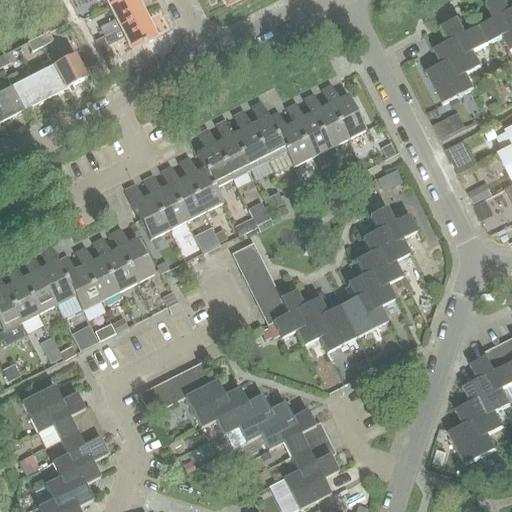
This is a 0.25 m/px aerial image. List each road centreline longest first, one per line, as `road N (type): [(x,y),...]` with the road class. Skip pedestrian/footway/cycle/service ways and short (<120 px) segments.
road 1 (residential): [(476,262),(344,0)]
road 2 (residential): [(231,320),(121,374),(106,391),(136,455),(118,511)]
road 3 (residential): [(395,511),(476,262)]
road 4 (residential): [(0,167),(208,59)]
road 5 (residential): [(208,59),(330,0)]
